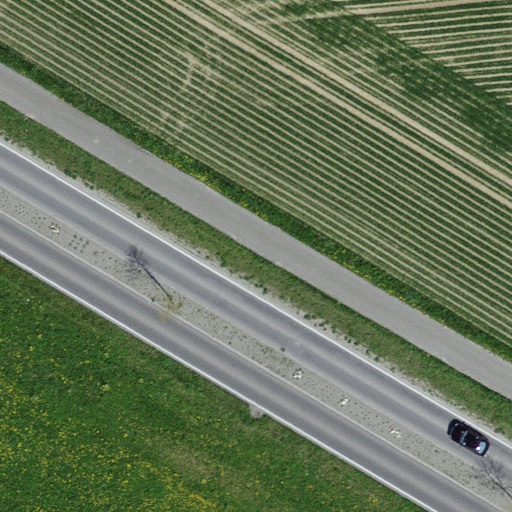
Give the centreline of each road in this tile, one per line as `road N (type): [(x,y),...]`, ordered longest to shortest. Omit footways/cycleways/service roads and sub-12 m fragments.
road 1 (primary): [(511,472),(0,166)]
road 2 (track): [(511,386),(0,80)]
road 3 (primary): [(0,231),(470,511)]
